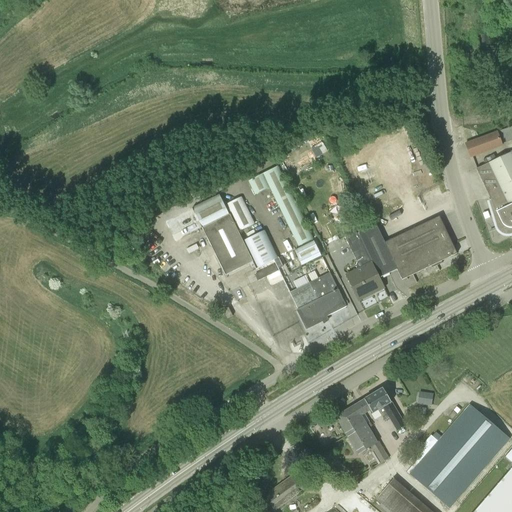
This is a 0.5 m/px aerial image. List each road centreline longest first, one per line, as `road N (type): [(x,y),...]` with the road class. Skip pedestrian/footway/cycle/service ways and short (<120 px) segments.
road 1 (unclassified): [(487,268),(447,154),(431,0)]
road 2 (unclassified): [(487,268),(252,391)]
road 3 (tertiary): [(267,414),(494,284)]
road 4 (unclassified): [(276,429),(501,299)]
road 5 (unknown): [(334,498),(397,458),(451,400),(477,397),(511,428)]
road 6 (unclassified): [(252,391),(148,454),(88,511)]
road 7 (tertiary): [(127,511),(267,414)]
road 8 (unclassified): [(156,511),(276,429)]
